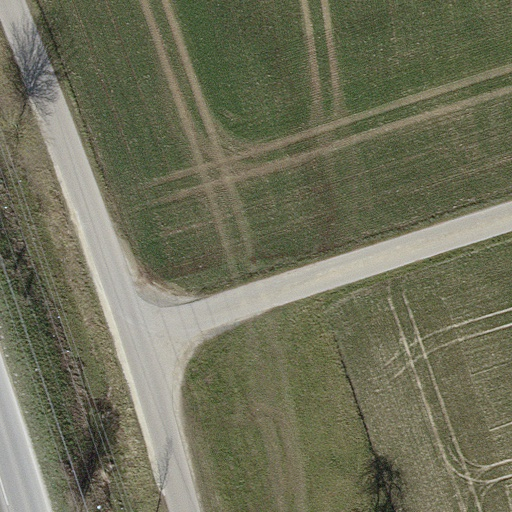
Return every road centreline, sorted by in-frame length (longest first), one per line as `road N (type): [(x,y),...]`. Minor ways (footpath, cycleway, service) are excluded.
road 1 (unclassified): [(22,0),(147,339),(194,511)]
road 2 (track): [(147,339),(511,223)]
